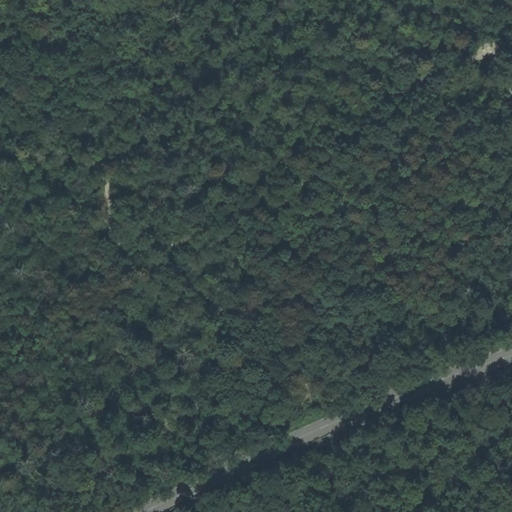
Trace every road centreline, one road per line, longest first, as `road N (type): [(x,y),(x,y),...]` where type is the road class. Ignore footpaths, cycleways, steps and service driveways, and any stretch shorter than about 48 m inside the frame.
road 1 (track): [(0,83),(41,42),(59,40),(121,249),(136,253),(304,188),(364,120),(426,77),(472,61),(495,64),(511,120)]
road 2 (tertiary): [(149,511),(393,397),(511,358)]
